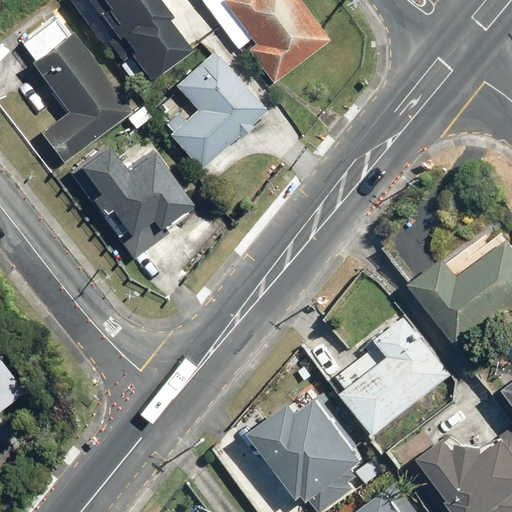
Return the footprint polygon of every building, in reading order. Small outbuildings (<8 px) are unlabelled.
[(112,37),(144,80),(213,29),(194,4),(173,20),(157,0),(62,0),(98,48),(112,37)] [(200,0),(268,85),(327,38),(296,0),(200,0)] [(130,106),(55,9),(17,39),(29,55),(43,44),(82,94),(36,130),(59,161),(130,106)] [(264,108),(211,47),(171,80),(194,107),(182,117),(174,108),(163,118),(170,126),(164,131),(196,167),(264,108)] [(198,201),(146,138),(118,162),(103,145),(63,178),(130,258),(198,201)] [(415,281),(461,342),(511,303),(511,239),(511,238),(494,250),(480,232),(415,281)] [(337,381),(379,433),(454,374),(408,315),(378,338),(383,345),(337,381)] [(0,406),(22,390),(0,361),(0,406)] [(367,457),(321,396),(301,410),(294,401),(256,429),(317,511),(328,511),(356,492),(350,484),(357,479),(350,470),(367,457)] [(450,438),(422,458),(460,511),(511,511),(511,440),(509,436),(489,450),(479,436),(459,450),(450,438)] [(406,511),(388,489),(358,511),(406,511)]
